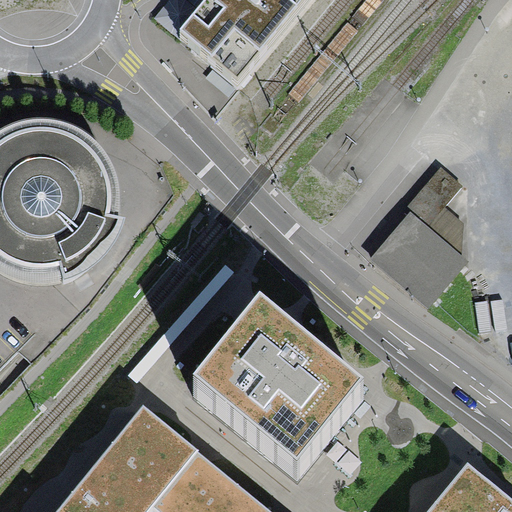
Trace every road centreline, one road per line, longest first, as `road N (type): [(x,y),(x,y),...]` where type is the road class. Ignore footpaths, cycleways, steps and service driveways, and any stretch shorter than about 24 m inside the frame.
road 1 (primary): [(161,111),(368,306),(511,419)]
road 2 (primary): [(48,60),(161,111)]
